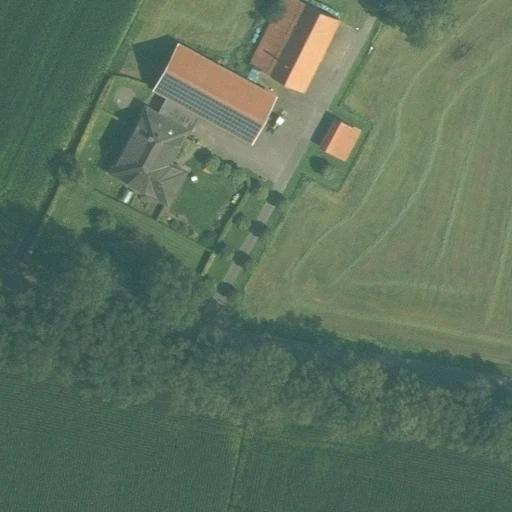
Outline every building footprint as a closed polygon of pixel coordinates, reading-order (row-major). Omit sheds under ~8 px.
[(338,19),(299,0),(282,0),(250,65),(302,91),(338,19)] [(156,115),(188,132),(188,134),(189,135),(200,114),(252,142),(276,96),(243,79),(178,44),(154,89),(166,96),(156,115)] [(188,132),(156,115),(146,109),(112,171),(167,201),(176,185),(161,176),(169,164),(188,134),(188,132)] [(359,132),(336,119),(321,146),(344,158),(359,132)] [(161,176),(176,185),(183,172),(169,164),(161,176)]
